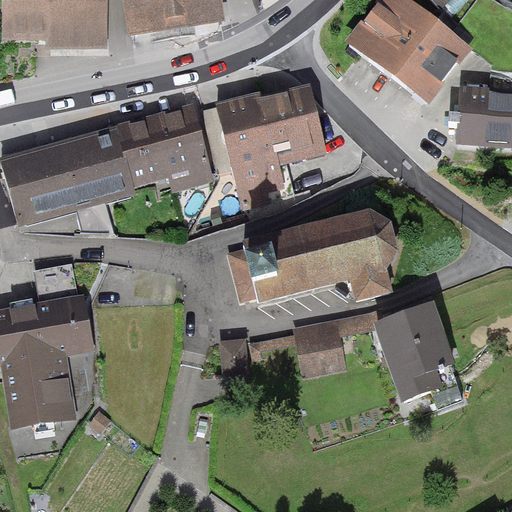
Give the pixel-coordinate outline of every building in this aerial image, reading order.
[(1,0),(1,42),(45,42),(45,49),(107,50),(106,0),(1,0)] [(124,0),(131,36),(226,21),(223,0),(124,0)] [(431,107),(475,49),(408,0),(374,0),(343,42),(431,107)] [(450,0),(429,0),(442,10),(450,0)] [(310,83),(288,89),(289,92),(260,99),(259,92),(216,103),(244,212),(273,205),(270,193),(285,190),(279,166),(328,153),(310,83)] [(511,89),(462,86),(458,144),(511,147),(511,89)] [(190,107),(118,128),(136,188),(168,179),(172,192),(212,180),(190,107)] [(136,188),(118,128),(2,162),(21,226),(137,193),(136,188)] [(245,250),(227,254),(240,300),(258,295),(260,303),(350,278),(357,301),(393,292),(387,269),(399,251),(391,222),(371,209),(243,241),(245,250)] [(78,418),(68,357),(96,353),(86,293),(78,295),(73,264),(34,271),(39,303),(0,309),(0,370),(1,370),(10,428),(78,418)] [(457,365),(434,302),(378,322),(373,324),(375,330),(402,403),(431,392),(438,411),(464,401),(452,367),(457,365)] [(375,312),(293,328),(295,335),(297,344),(303,378),(347,369),(342,338),(375,330),(373,324),(378,322),(375,312)] [(297,344),(295,335),(250,345),(254,363),(262,361),(260,351),(297,344)] [(244,343),(221,344),(224,383),(247,381),(244,343)] [(99,412),(89,425),(101,434),(111,421),(99,412)]
